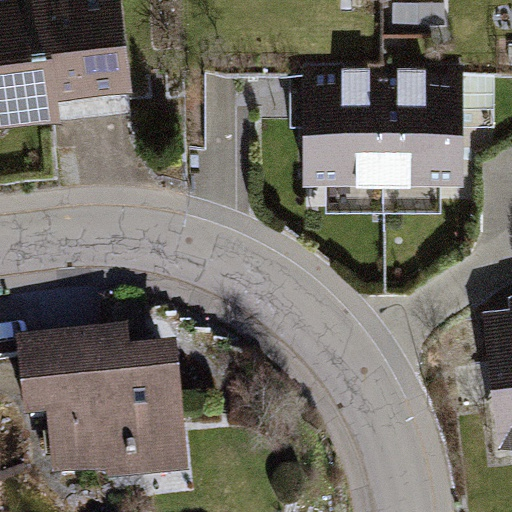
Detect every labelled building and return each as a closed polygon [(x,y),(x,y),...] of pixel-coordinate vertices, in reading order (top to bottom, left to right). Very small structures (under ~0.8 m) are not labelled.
[(123,0),(0,0),(0,127),(63,121),(61,97),(134,89),(123,0)] [(382,174),(381,63),(302,64),(303,175),(382,174)] [(460,174),(460,63),(381,63),(382,174),(460,174)] [(509,306),(482,309),(497,446),(511,444),(511,293),(507,294),(509,306)] [(136,332),(21,342),(29,442),(50,440),(54,492),(192,480),(182,359),(139,363),(136,332)]
